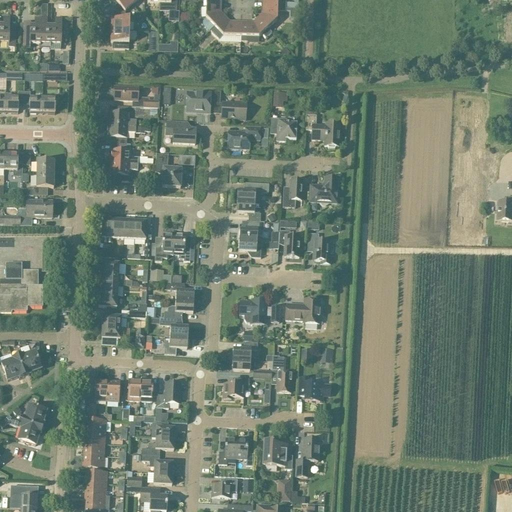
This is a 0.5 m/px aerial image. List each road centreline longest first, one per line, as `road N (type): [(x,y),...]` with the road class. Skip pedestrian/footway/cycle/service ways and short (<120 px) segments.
road 1 (residential): [(72,340),(77,202)]
road 2 (residential): [(77,133),(78,0)]
road 3 (residential): [(200,371),(71,363)]
road 4 (residential): [(199,215),(184,206),(77,202)]
